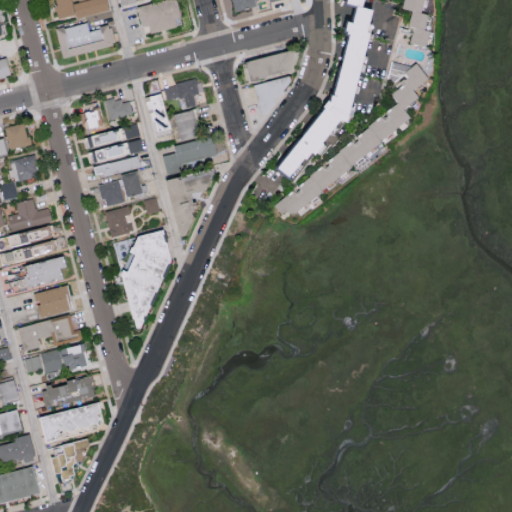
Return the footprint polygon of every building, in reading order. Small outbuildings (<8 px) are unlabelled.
[(107,8),(105,0),(77,0),(77,1),(71,2),(70,0),(52,0),(56,19),(107,8)] [(174,26),(173,17),(179,16),(175,0),(158,0),(135,6),(139,24),(146,23),(149,32),(174,26)] [(231,0),(234,10),(256,4),(254,0),(231,0)] [(271,165),(328,94),(351,3),(341,0),(359,0),(359,4),(368,6),(364,21),(366,21),(343,120),(335,118),(310,152),(305,150),(285,175),(271,165)] [(403,0),(402,5),(412,7),(406,28),(411,29),(408,41),(425,45),(429,29),(423,27),(427,12),(420,10),(422,0),(403,0)] [(56,38),(61,56),(113,44),(108,24),(86,29),(85,21),(61,27),(64,36),(56,38)] [(242,59),(246,78),(292,69),(288,49),(242,59)] [(0,76),(9,74),(4,56),(0,56),(0,76)] [(272,204),(399,102),(389,90),(406,76),(401,71),(414,61),(427,77),(412,89),(419,96),(404,108),(411,117),(290,213),(286,207),(279,212),(272,204)] [(290,86),(286,73),(251,84),(259,109),(275,104),(271,92),(290,86)] [(184,107),(195,104),(193,93),(201,91),(198,78),(162,85),(165,99),(182,95),(184,107)] [(145,95),(152,133),(167,130),(160,92),(145,95)] [(103,100),(108,118),(131,113),(128,100),(120,102),(119,96),(103,100)] [(100,124),(96,107),(80,111),(84,128),(100,124)] [(198,134),(191,108),(170,114),(177,139),(198,134)] [(29,143),(23,121),(3,126),(9,148),(29,143)] [(160,155),(165,173),(181,169),(179,163),(215,154),(210,135),(172,145),(174,152),(160,155)] [(141,150),(138,138),(89,149),(91,161),(141,150)] [(14,157),(17,179),(37,176),(34,154),(14,157)] [(138,165),(135,154),(91,166),(94,177),(138,165)] [(209,187),(206,168),(174,174),(177,186),(179,185),(182,199),(169,202),(175,234),(188,232),(184,207),(189,206),(186,191),(209,187)] [(140,191),(135,169),(118,173),(123,195),(140,191)] [(123,201),(119,179),(98,183),(102,205),(123,201)] [(0,182),(0,186),(2,198),(16,196),(13,180),(0,182)] [(146,212),(158,210),(155,196),(143,199),(146,212)] [(50,221),(47,207),(34,209),(32,198),(15,201),(17,212),(6,214),(10,229),(50,221)] [(132,230),(131,222),(128,222),(125,206),(104,209),(108,235),(132,230)] [(49,236),(47,225),(7,234),(10,245),(49,236)] [(52,250),(50,239),(40,241),(41,244),(11,249),(13,258),(38,253),(52,250)] [(0,251),(0,262),(0,264),(13,261),(9,249),(0,251)] [(63,265),(60,254),(20,264),(25,286),(59,277),(57,267),(63,265)] [(40,316),(71,307),(64,283),(33,292),(40,316)] [(79,335),(74,313),(16,326),(21,350),(39,346),(37,337),(53,333),(55,341),(79,335)] [(63,366),(64,369),(87,364),(82,342),(39,352),(44,371),(63,366)] [(0,361),(11,358),(6,345),(0,347),(0,361)] [(23,358),(27,372),(42,367),(38,354),(23,358)] [(43,401),(92,391),(89,374),(62,379),(63,382),(41,387),(43,401)] [(0,400),(16,397),(12,378),(0,380),(0,400)] [(42,440),(56,437),(54,432),(99,421),(94,401),(36,415),(42,440)] [(0,432),(20,429),(15,408),(0,411),(0,432)] [(0,441),(0,461),(33,455),(28,435),(0,441)] [(48,456),(52,473),(59,472),(60,478),(72,475),(69,462),(83,459),(81,447),(87,445),(85,437),(59,443),(61,453),(48,456)] [(0,472),(0,501),(38,492),(31,465),(0,472)]
